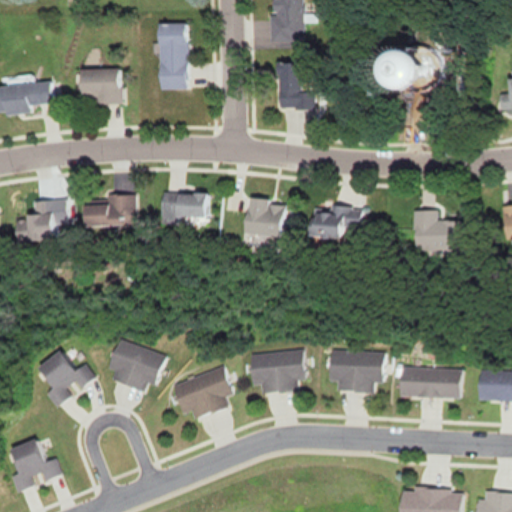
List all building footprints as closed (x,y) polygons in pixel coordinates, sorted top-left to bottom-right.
[(302,0),(269,0),(270,43),(303,42),(302,0)] [(187,23),(159,23),(159,89),(187,89),(187,23)] [(422,64),(398,44),(376,71),(400,91),(422,64)] [(277,62),(277,108),(313,108),(313,91),(300,91),(300,62),(277,62)] [(79,68),(79,103),(117,102),(117,67),(79,68)] [(511,111),(511,76),(507,76),(508,99),(499,99),(500,112),(511,111)] [(53,102),(51,81),(0,84),(0,113),(31,112),(30,103),(53,102)] [(161,224),(178,224),(179,216),(208,216),(208,192),(161,191),(161,224)] [(106,202),(81,202),(81,225),(136,225),(136,193),(106,193),(106,202)] [(286,202),(247,198),(243,233),(282,238),(286,202)] [(26,213),(27,239),(57,238),(55,199),(34,200),(35,212),(26,213)] [(308,235),(343,240),(345,223),(358,225),(360,210),(313,203),(308,235)] [(511,204),(501,206),(508,239),(511,238),(511,204)] [(413,209),(414,249),(466,248),(465,218),(437,219),(437,209),(413,209)] [(145,390),(147,384),(154,386),(164,354),(117,339),(108,369),(110,369),(107,379),(145,390)] [(383,351),(330,348),(328,380),(337,380),(337,389),(372,391),(373,381),(382,381),(383,351)] [(71,395),(65,388),(74,381),(79,389),(95,377),(84,363),(75,369),(61,349),(37,367),(53,389),(47,393),(57,406),(71,395)] [(297,390),(296,379),(304,379),(302,349),(249,353),(251,385),(261,385),(261,392),(297,390)] [(399,395),(460,397),(461,368),(401,365),(399,395)] [(232,394),(223,367),(172,383),(182,415),(191,412),(193,417),(227,406),(223,396),(232,394)] [(478,399),(511,399),(511,370),(479,369),(478,399)] [(61,474),(56,456),(45,460),(39,438),(9,447),(18,474),(12,476),(17,490),(34,485),(31,475),(40,472),(43,479),(61,474)] [(462,511),(463,488),(401,487),(400,511),(462,511)] [(476,511),(511,511),(511,490),(484,490),(484,498),(476,498),(476,511)]
